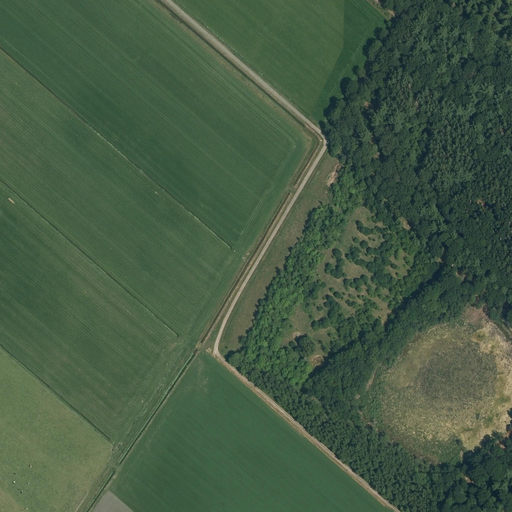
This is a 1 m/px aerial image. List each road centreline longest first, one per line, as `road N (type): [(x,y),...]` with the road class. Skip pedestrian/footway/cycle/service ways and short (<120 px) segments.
road 1 (unclassified): [(166,0),(326,140),(240,290),(215,352)]
road 2 (track): [(330,138),(511,328)]
road 3 (track): [(397,511),(215,352)]
road 4 (track): [(330,138),(401,20)]
